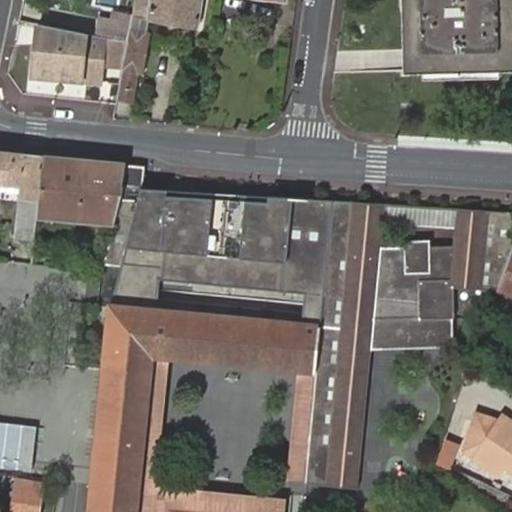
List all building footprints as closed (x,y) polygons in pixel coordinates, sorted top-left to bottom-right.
[(133,0),(127,43),(122,72),(125,72),(138,74),(144,75),(151,38),(144,37),(145,23),(194,32),(198,0),(133,0)] [(404,72),(511,68),(511,0),(401,0),(403,60),(404,72)] [(127,43),(39,21),(27,73),(102,92),(106,76),(121,80),(122,72),(127,43)] [(133,104),(138,74),(125,72),(119,102),(133,104)] [(0,183),(23,186),(27,155),(0,152),(0,183)] [(38,202),(44,157),(27,155),(23,186),(17,236),(34,237),(38,202)] [(144,166),(125,165),(124,173),(143,177),(144,166)] [(152,190),(121,188),(101,267),(120,268),(131,269),(152,190)] [(167,191),(152,190),(131,269),(120,268),(109,305),(152,310),(155,282),(167,191)] [(324,487),(359,491),(373,351),(376,306),(420,306),(420,321),(454,321),(453,289),(496,293),(511,249),(511,214),(339,203),(167,191),(155,282),(304,297),(324,298),(322,328),(318,327),(313,372),(317,373),(335,374),(324,487)] [(511,255),(501,288),(511,292),(511,255)] [(324,298),(304,297),(303,325),(318,327),(322,328),(324,298)] [(313,372),(318,327),(303,325),(152,310),(109,305),(108,311),(103,310),(100,338),(105,338),(86,511),(104,511),(106,505),(138,509),(148,489),(141,468),(144,439),(155,419),(149,397),(153,356),(169,358),(313,372)] [(420,306),(376,306),(373,351),(455,349),(454,321),(420,321),(420,306)] [(156,484),(169,358),(153,356),(149,397),(155,419),(144,439),(141,468),(148,489),(138,509),(135,511),(284,511),(286,499),(156,484)] [(335,374),(317,373),(306,485),(324,487),(335,374)] [(511,468),(511,419),(504,414),(499,420),(476,412),(464,447),(498,471),(504,463),(511,468)] [(436,437),(427,463),(444,468),(453,442),(436,437)] [(35,511),(40,483),(15,479),(9,511),(35,511)]
